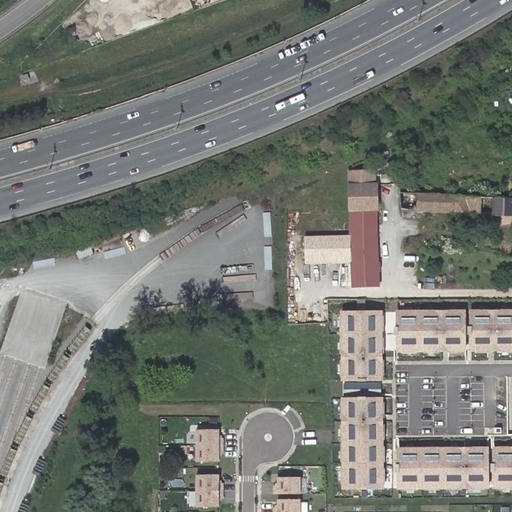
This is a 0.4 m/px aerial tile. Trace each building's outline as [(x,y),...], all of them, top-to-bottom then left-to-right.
[(373,173),(349,172),(350,209),(350,235),(351,264),(351,287),(381,286),(379,209),(379,182),(373,183),(373,173)] [(511,196),(399,190),(400,208),(511,215),(511,196)] [(351,264),(350,235),(305,236),(305,265),(351,264)] [(511,311),(470,312),(471,352),(511,351),(511,311)] [(464,313),(395,315),(396,354),(465,352),(464,313)] [(380,315),(340,317),(343,382),(382,381),(380,315)] [(381,386),(344,387),(344,399),(381,398),(381,386)] [(382,401),(342,402),(345,490),(384,489),(382,401)] [(218,430),(193,431),(192,461),(217,462),(218,430)] [(498,449),(494,449),(494,465),(491,465),(492,472),(494,472),(495,488),(499,488),(499,490),(511,490),(511,446),(498,447),(498,449)] [(487,450),(398,452),(399,490),(488,488),(487,450)] [(217,475),(193,476),(192,505),(218,505),(217,475)] [(298,479),(273,478),(272,495),(297,494),(298,479)] [(299,511),(300,500),(274,500),(273,511),(299,511)]
